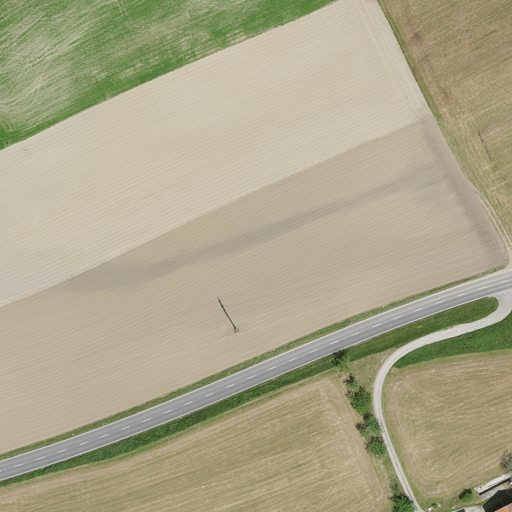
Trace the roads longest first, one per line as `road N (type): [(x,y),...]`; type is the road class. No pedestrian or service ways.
road 1 (secondary): [(0,469),(511,279)]
road 2 (track): [(511,257),(378,0)]
